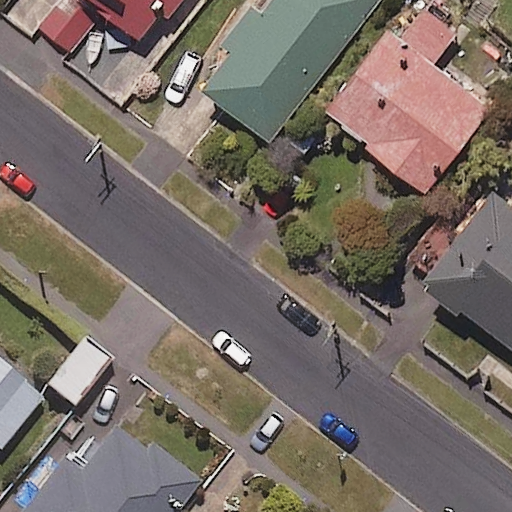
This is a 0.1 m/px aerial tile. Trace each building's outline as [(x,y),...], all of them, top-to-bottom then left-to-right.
[(66,0),(39,34),(72,61),(111,13),(157,51),(199,0),(66,0)] [(384,0),(283,0),(281,2),(278,0),(276,0),(205,93),(274,145),(384,0)] [(461,40),(423,8),(333,118),(430,198),(497,116),(438,67),(461,40)] [(511,207),(499,198),(434,290),(511,345),(511,207)] [(113,365),(86,343),(48,392),(75,413),(113,365)] [(45,402),(0,363),(0,448),(3,452),(45,402)] [(185,511),(203,488),(147,446),(142,453),(119,435),(86,479),(68,466),(33,511),(185,511)]
